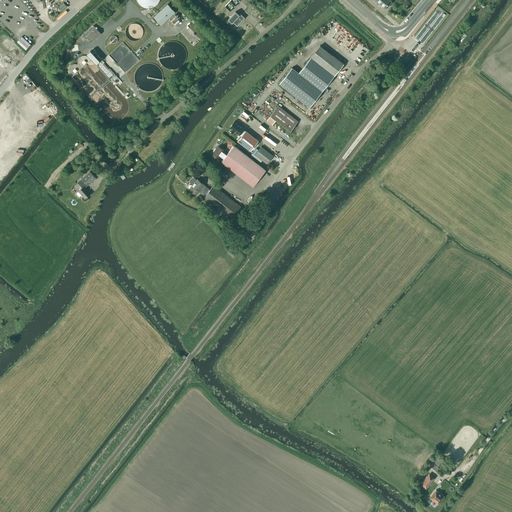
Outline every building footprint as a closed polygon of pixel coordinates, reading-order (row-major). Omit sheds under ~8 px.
[(136,0),(138,2),(139,4),(140,5),(142,6),(144,7),(146,8),(148,8),(150,8),(152,7),(154,6),(156,5),(158,4),(159,2),(159,0),(136,0)] [(228,0),(229,4),(229,5),(226,6),(226,11),(229,10),(229,9),(233,8),(232,5),(236,5),(235,4),(237,4),(236,0),(228,0)] [(391,2),(392,1),(390,0),(374,0),(385,9),(391,2)] [(67,6),(63,2),(58,6),(62,10),(67,6)] [(175,12),(167,4),(153,17),(161,25),(175,12)] [(237,26),(244,18),(240,13),(239,15),(235,11),(228,19),(232,23),(233,22),(237,26)] [(101,33),(96,28),(93,32),(90,29),(83,35),(87,40),(88,40),(89,39),(91,42),(101,33)] [(309,107),(343,64),(320,45),(311,57),(305,65),(298,73),(292,67),(279,83),(309,107)] [(272,124),(276,119),(290,131),(298,121),(278,105),(266,120),(272,124)] [(242,111),(239,116),(249,123),(253,118),(242,111)] [(235,121),(230,127),(241,136),(245,131),(243,129),(242,127),(242,126),(235,121)] [(0,151),(11,137),(0,127),(0,151)] [(246,148),(250,151),(251,150),(258,140),(245,130),(245,131),(241,136),(237,140),(246,148)] [(227,154),(223,159),(221,161),(253,186),(265,170),(234,145),(227,154)] [(223,159),(227,154),(223,151),(223,150),(218,146),(216,148),(214,148),(214,149),(213,150),(213,151),(213,152),(212,154),(217,158),(219,156),(223,159)] [(273,156),(261,146),(255,154),(267,163),(273,156)] [(77,182),(82,187),(77,192),(78,191),(83,196),(83,197),(82,198),(82,200),(83,201),(85,201),(86,201),(87,200),(88,198),(87,197),(87,196),(90,193),(85,187),(96,178),(89,171),(77,182)] [(197,179),(192,185),(191,184),(190,184),(189,185),(188,186),(188,187),(189,188),(190,189),(189,189),(196,194),(198,191),(205,196),(204,197),(207,199),(207,200),(206,201),(206,202),(206,203),(207,204),(208,205),(210,202),(231,218),(241,207),(213,185),(210,189),(203,185),(204,184),(197,179)] [(445,460),(440,456),(435,462),(440,466),(445,460)] [(439,467),(433,462),(430,466),(436,471),(439,467)] [(435,478),(429,473),(420,485),(426,489),(435,478)] [(436,503),(438,504),(444,496),(436,490),(429,498),(433,501),(434,501),(436,502),(436,503)]
